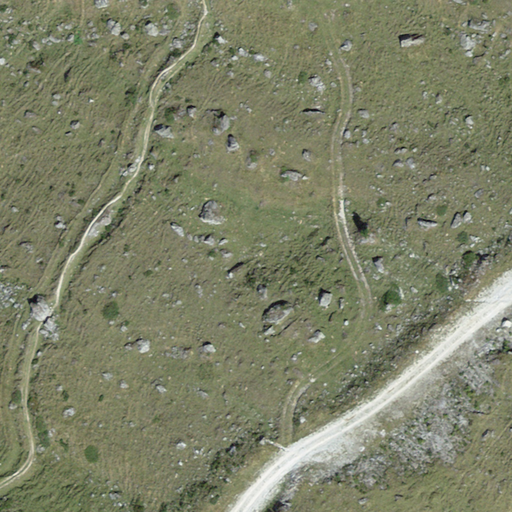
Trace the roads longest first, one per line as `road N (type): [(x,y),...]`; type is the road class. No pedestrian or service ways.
road 1 (track): [(290,459),(288,412),(305,381),(359,336),(367,297),(337,223),(337,141),(349,95),(330,40),(335,0)]
road 2 (track): [(511,285),(388,397),(290,459),(239,511)]
